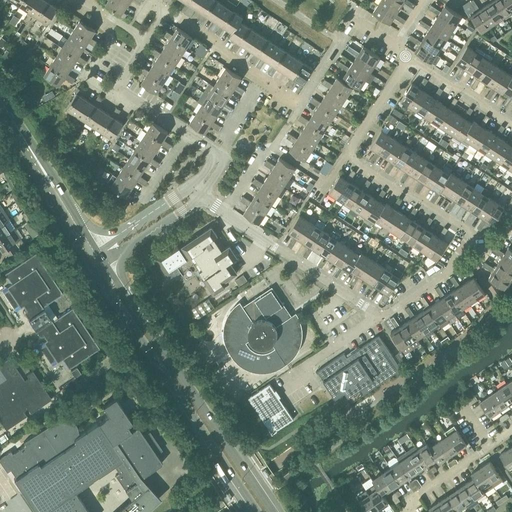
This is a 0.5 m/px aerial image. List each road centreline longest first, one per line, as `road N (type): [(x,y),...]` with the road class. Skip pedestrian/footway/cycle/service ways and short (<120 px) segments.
road 1 (tertiary): [(274,511),(106,264)]
road 2 (tertiary): [(96,270),(257,511)]
road 3 (residential): [(318,81),(303,103),(163,9)]
road 4 (residential): [(380,319),(224,211)]
road 5 (residential): [(345,156),(488,250)]
road 6 (residential): [(511,431),(405,503),(410,511)]
road 7 (residential): [(380,319),(448,271),(464,250),(488,250)]
road 8 (residential): [(285,393),(305,379),(309,365),(380,319)]
road 9 (residential): [(511,124),(408,59)]
